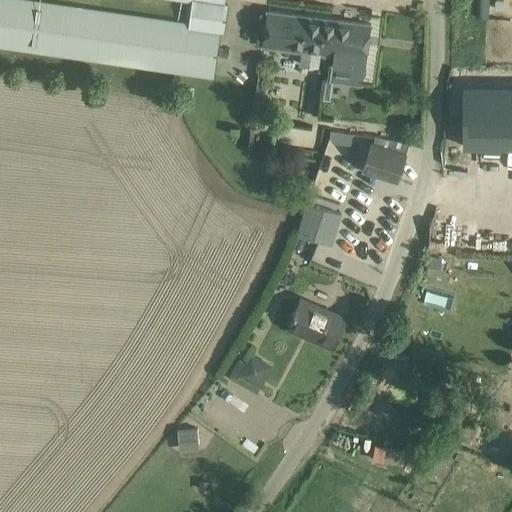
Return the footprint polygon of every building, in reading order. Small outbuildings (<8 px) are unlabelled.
[(188,0),(191,0),(188,24),(14,0),(0,0),(0,45),(214,77),(220,33),(224,33),(228,3),(225,2),(224,0),(188,0)] [(300,65),(318,67),(320,55),(325,19),(268,11),(263,48),(302,53),(300,65)] [(333,64),(365,68),(371,25),(325,19),(320,55),(334,57),(333,64)] [(511,85),(463,85),(463,147),(483,147),(483,144),(511,144),(511,85)] [(371,143),(363,170),(398,181),(406,154),(371,143)] [(340,214),(305,202),(297,233),(331,244),(340,214)] [(511,252),(511,225),(495,225),(493,251),(511,252)] [(426,272),(441,272),(441,259),(426,259),(426,272)] [(345,318),(300,299),(289,327),(333,346),(345,318)] [(272,366),(250,354),(237,377),(260,389),(272,366)] [(473,436),(480,421),(453,408),(446,423),(473,436)] [(177,430),(179,447),(198,445),(197,429),(177,430)]
